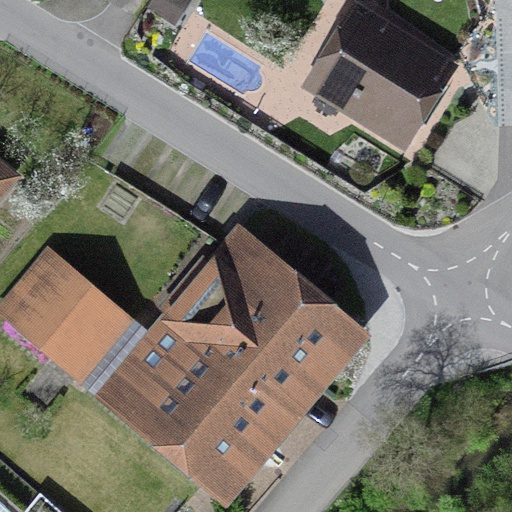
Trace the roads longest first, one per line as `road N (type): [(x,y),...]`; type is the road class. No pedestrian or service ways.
road 1 (residential): [(0,5),(463,295)]
road 2 (residential): [(283,511),(463,295)]
